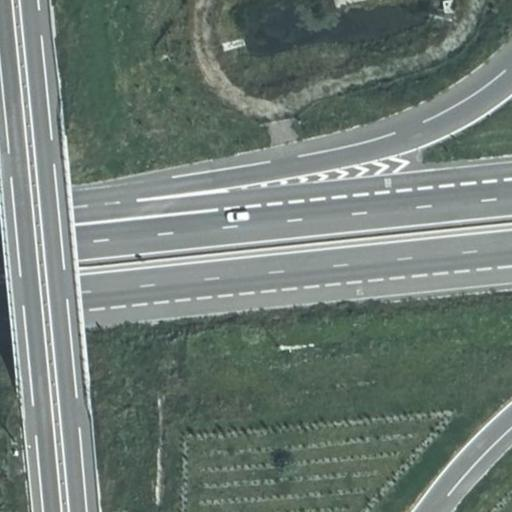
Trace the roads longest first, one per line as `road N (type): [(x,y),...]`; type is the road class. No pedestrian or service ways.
road 1 (trunk): [(511,74),(446,123),(336,162),(0,207)]
road 2 (trunk): [(0,302),(511,249)]
road 3 (trunk): [(511,198),(0,251)]
road 4 (trunk): [(0,0),(51,511)]
road 5 (trunk): [(75,511),(27,0)]
